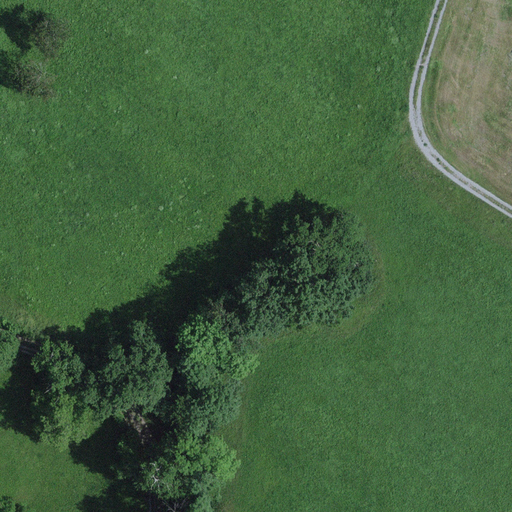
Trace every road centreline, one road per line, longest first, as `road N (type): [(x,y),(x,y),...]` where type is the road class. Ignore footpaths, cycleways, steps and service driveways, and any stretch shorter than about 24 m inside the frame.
road 1 (track): [(0,332),(77,363),(134,419),(155,511)]
road 2 (track): [(438,0),(415,127),(446,167),(511,209)]
